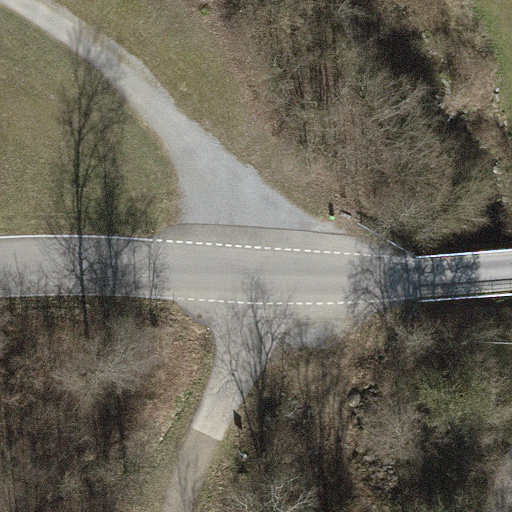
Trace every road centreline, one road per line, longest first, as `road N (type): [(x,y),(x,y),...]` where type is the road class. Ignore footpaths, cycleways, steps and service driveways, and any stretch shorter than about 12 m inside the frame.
road 1 (unclassified): [(0,266),(115,264),(360,280),(511,274)]
road 2 (track): [(19,0),(99,51),(170,118),(227,197),(262,275)]
road 3 (track): [(175,511),(262,275)]
